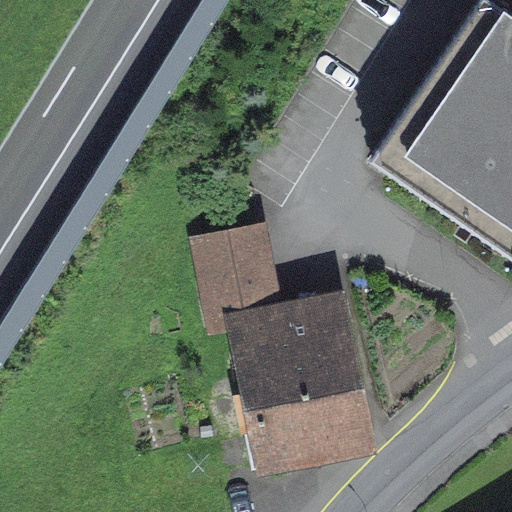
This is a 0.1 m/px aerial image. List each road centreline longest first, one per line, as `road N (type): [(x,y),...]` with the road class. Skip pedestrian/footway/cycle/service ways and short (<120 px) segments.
road 1 (motorway): [(0,180),(111,0)]
road 2 (tertiary): [(511,380),(427,441),(357,511)]
